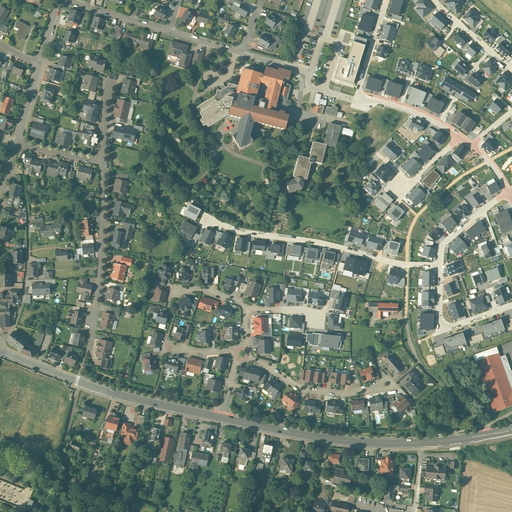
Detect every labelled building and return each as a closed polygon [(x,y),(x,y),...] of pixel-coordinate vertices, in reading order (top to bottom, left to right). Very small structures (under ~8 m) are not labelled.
[(401,9),(403,2),(398,0),(397,0),(392,0),(391,6),(401,9)] [(419,0),(415,3),(415,4),(418,7),(415,10),(422,18),(434,9),(426,0),(419,0)] [(448,0),(445,4),(450,8),(456,14),(458,11),(457,10),(463,4),(459,0),(458,0),(448,0)] [(376,11),(378,4),(367,1),(365,8),(376,11)] [(241,5),(237,12),(242,14),(241,15),(245,18),(250,9),(241,5)] [(161,9),(156,6),(151,13),(163,20),(165,16),(168,13),(161,9)] [(398,17),(398,16),(401,9),(391,6),(389,14),(393,15),(398,17)] [(0,8),(0,27),(1,28),(3,25),(2,24),(9,11),(1,7),(0,8)] [(81,13),(71,10),(68,21),(73,23),(78,24),(81,13)] [(471,10),(463,19),(473,28),(475,26),(479,21),(474,16),(476,14),(471,10)] [(194,16),(186,11),(184,15),(181,21),(193,28),(196,21),(198,22),(198,19),(197,19),(194,17),(194,16)] [(209,15),(200,13),(198,19),(198,22),(201,23),(201,20),(207,22),(209,15)] [(430,21),(435,26),(442,18),(437,14),(430,21)] [(278,20),(269,15),(264,23),(272,28),(274,24),(281,28),(283,23),(278,20)] [(374,18),(363,15),(360,22),(371,26),(374,18)] [(105,20),(94,17),(91,28),(102,31),(105,20)] [(448,23),(442,18),(435,26),(440,31),(448,23)] [(479,21),(475,26),(478,29),(484,22),(480,19),(479,21)] [(16,24),(16,23),(14,27),(19,30),(16,36),(24,40),(30,30),(31,28),(30,28),(18,21),(16,24)] [(369,33),(371,26),(360,22),(358,30),(369,33)] [(9,28),(3,25),(1,28),(0,31),(6,34),(9,28)] [(237,30),(229,25),(224,34),(232,38),(237,30)] [(390,26),(384,25),(382,32),(394,36),(396,29),(396,28),(390,26)] [(488,29),(483,36),(486,38),(485,39),(487,41),(488,40),(491,43),(496,36),(494,34),(492,31),(491,32),(488,29)] [(75,34),(67,31),(64,41),(73,44),(74,39),(75,34)] [(391,43),(394,36),(382,32),(380,40),(391,43)] [(141,38),(126,33),(123,42),(129,44),(130,44),(130,41),(135,42),(144,45),(146,39),(147,35),(142,33),(141,38)] [(468,40),(460,33),(454,39),(462,46),(468,40)] [(272,41),(262,35),(257,43),(266,48),(265,49),(265,51),(269,54),(271,53),(273,50),(275,50),(276,48),(276,46),(274,45),(272,45),(272,46),(269,45),(272,41)] [(503,42),(505,40),(501,36),(495,43),(499,46),(503,42)] [(347,60),(340,58),(334,79),(353,85),(367,40),(354,37),(347,60)] [(440,44),(432,37),(426,44),(429,46),(428,47),(435,53),(440,47),(438,46),(440,44)] [(153,41),(146,39),(144,45),(145,45),(144,49),(150,51),(153,41)] [(188,47),(171,42),(168,54),(182,58),(179,67),(187,69),(191,55),(186,54),(188,47)] [(503,42),(499,46),(496,49),(506,57),(511,50),(503,42)] [(479,50),(472,44),(465,52),(472,58),(479,50)] [(375,56),(385,59),(388,48),(378,45),(375,56)] [(99,57),(90,55),(87,66),(95,68),(95,70),(99,57)] [(72,59),(61,56),(61,57),(62,57),(60,63),(60,62),(59,65),(59,66),(61,66),(65,68),(66,66),(70,67),(72,59)] [(106,62),(98,59),(99,58),(99,57),(95,70),(103,73),(106,62)] [(408,63),(397,60),(394,71),(405,74),(406,71),(407,66),(408,63)] [(490,60),(482,69),(487,73),(488,72),(491,75),(495,71),(494,71),(498,66),(490,60)] [(461,62),(454,69),(459,73),(456,77),(459,79),(468,68),(461,62)] [(15,63),(12,72),(21,76),(25,67),(15,63)] [(429,67),(420,64),(415,77),(428,82),(432,73),(428,71),(429,67)] [(262,76),(262,75),(257,94),(259,95),(265,91),(267,91),(270,79),(282,82),(283,80),(283,79),(289,80),(291,72),(278,69),(278,71),(276,71),(276,70),(266,68),(264,76),(262,76)] [(257,73),(243,69),(239,85),(238,85),(238,86),(237,93),(236,93),(236,94),(239,94),(237,103),(232,101),(228,116),(242,119),(257,123),(284,130),(285,131),(289,116),(288,116),(284,115),(284,113),(280,111),(279,114),(270,111),(267,110),(253,107),(255,98),(256,99),(256,98),(257,94),(262,75),(262,76),(263,75),(257,73)] [(52,70),(51,70),(48,79),(55,81),(55,79),(59,81),(62,73),(59,72),(52,70)] [(474,73),(467,80),(476,88),(483,80),(474,73)] [(511,78),(505,73),(496,83),(505,91),(511,83),(511,78)] [(98,79),(86,75),(84,85),(83,86),(83,89),(89,91),(94,92),(98,79)] [(456,92),(461,85),(446,76),(440,86),(450,91),(451,89),(456,92)] [(141,79),(133,77),(132,82),(136,82),(135,85),(139,86),(141,79)] [(365,89),(372,91),(375,80),(369,78),(365,89)] [(282,82),(270,79),(267,91),(265,91),(259,95),(257,94),(256,98),(256,99),(255,98),(253,107),(267,110),(264,109),(265,104),(264,104),(265,101),(270,102),(272,103),(277,104),(283,105),(284,100),(287,101),(287,100),(291,87),(283,80),(282,82)] [(132,82),(124,80),(122,92),(127,93),(127,91),(132,92),(133,88),(135,88),(135,85),(136,82),(132,82)] [(382,82),(375,80),(372,91),(379,93),(382,82)] [(222,86),(221,87),(222,89),(222,91),(217,90),(216,96),(196,108),(199,112),(200,112),(201,113),(200,113),(203,119),(201,120),(200,121),(203,126),(205,127),(207,125),(208,128),(227,117),(228,116),(232,101),(237,103),(239,94),(236,94),(236,93),(237,93),(238,86),(228,83),(227,88),(225,87),(224,85),(222,86)] [(391,97),(395,85),(388,83),(385,95),(391,97)] [(402,87),(395,85),(391,97),(398,99),(402,87)] [(461,85),(456,92),(460,94),(458,96),(469,102),(474,92),(464,87),(461,85)] [(413,103),(418,89),(411,86),(406,100),(413,103)] [(44,88),(43,93),(42,97),(41,101),(50,104),(52,100),(53,96),(54,91),(44,88)] [(418,89),(413,103),(420,105),(425,91),(418,89)] [(70,92),(65,90),(62,99),(68,100),(70,92)] [(94,92),(89,91),(87,99),(94,101),(96,93),(94,92)] [(5,97),(0,111),(0,112),(9,115),(14,100),(8,98),(5,97)] [(432,112),(437,102),(431,99),(426,109),(432,112)] [(496,99),(489,108),(497,115),(504,106),(499,101),(497,99),(496,99)] [(124,102),(118,100),(117,105),(116,105),(114,112),(116,112),(114,117),(120,118),(126,120),(126,119),(130,103),(124,102)] [(270,102),(265,101),(264,104),(265,104),(264,109),(267,110),(270,111),(271,107),(272,103),(270,102)] [(95,106),(86,102),(84,109),(89,110),(86,120),(95,123),(97,115),(96,114),(98,106),(95,106)] [(437,102),(432,112),(438,115),(443,105),(437,102)] [(448,111),(453,114),(457,109),(452,106),(448,111)] [(451,122),(459,128),(466,117),(458,112),(451,122)] [(257,123),(242,119),(228,116),(227,117),(227,118),(242,121),(241,123),(240,123),(237,134),(235,135),(234,139),(238,146),(243,148),(250,144),(251,139),(250,137),(252,130),(253,127),(253,126),(251,126),(252,122),(257,123)] [(476,124),(466,117),(459,128),(468,134),(476,124)] [(412,120),(410,127),(420,131),(424,123),(413,118),(412,120)] [(13,122),(4,119),(1,129),(7,131),(9,126),(12,127),(13,122)] [(42,125),(36,123),(36,125),(35,124),(35,125),(37,125),(35,130),(32,129),(30,136),(43,139),(43,138),(44,138),(44,135),(47,126),(42,125)] [(97,126),(88,124),(85,131),(95,133),(97,126)] [(341,127),(329,124),(324,145),(327,146),(336,148),(339,134),(341,128),(341,127)] [(476,126),(473,132),(479,134),(481,129),(476,126)] [(115,127),(113,137),(122,140),(122,141),(125,128),(125,129),(115,127)] [(267,131),(253,127),(252,130),(265,133),(266,135),(265,140),(263,147),(265,150),(275,152),(275,153),(298,159),(299,156),(275,150),(266,148),(266,147),(267,141),(269,134),(267,131)] [(125,128),(122,141),(133,143),(134,138),(136,130),(133,130),(125,128)] [(354,131),(341,128),(339,134),(352,137),(354,131)] [(429,135),(433,137),(436,132),(429,128),(426,131),(430,133),(429,135)] [(85,131),(83,130),(81,137),(87,139),(85,145),(94,148),(98,134),(95,133),(85,131)] [(436,132),(433,137),(431,140),(441,145),(446,137),(437,131),(436,132)] [(71,137),(61,134),(60,139),(61,139),(60,143),(69,146),(71,140),(71,137)] [(384,145),(386,147),(389,143),(389,144),(392,141),(390,139),(384,145)] [(488,139),(483,146),(490,153),(496,146),(488,139)] [(309,159),(299,156),(298,159),(297,159),(298,161),(298,162),(297,162),(297,164),(297,165),(296,165),(296,167),(296,168),(295,168),(295,170),(295,171),(294,171),(295,173),(295,174),(293,174),(294,176),(294,177),(295,177),(303,179),(309,181),(314,163),(313,163),(314,162),(322,164),(327,146),(324,145),(314,142),(309,159)] [(387,156),(394,148),(389,144),(389,143),(386,147),(382,152),(387,156)] [(426,145),(422,150),(429,158),(434,153),(426,145)] [(460,145),(453,153),(454,154),(460,159),(467,151),(460,145)] [(394,148),(387,156),(392,161),(396,157),(400,153),(394,148)] [(400,153),(396,157),(398,159),(404,152),(402,150),(400,153)] [(417,155),(425,162),(429,158),(422,150),(417,155)] [(454,154),(452,157),(458,163),(462,160),(460,159),(454,154)] [(447,157),(437,167),(443,173),(454,164),(447,157)] [(407,164),(415,171),(420,167),(412,159),(407,164)] [(31,160),(30,165),(28,174),(34,176),(34,172),(39,173),(42,163),(31,160)] [(50,162),(49,168),(49,169),(50,169),(49,172),(53,173),(52,176),(57,177),(60,163),(60,165),(50,162)] [(64,164),(61,163),(60,163),(57,177),(58,174),(62,175),(63,173),(66,174),(66,171),(68,165),(64,164)] [(415,171),(407,164),(402,169),(410,177),(415,171)] [(383,165),(375,174),(386,183),(393,175),(383,165)] [(93,170),(80,167),(77,177),(84,179),(84,181),(89,182),(89,180),(90,180),(93,170)] [(433,171),(423,182),(430,189),(436,183),(434,182),(439,177),(433,171)] [(129,175),(122,174),(120,181),(127,182),(128,176),(129,176),(129,175)] [(367,179),(369,181),(371,179),(375,184),(378,181),(371,175),(367,179)] [(294,180),(287,181),(289,193),(296,192),(296,191),(302,189),(304,182),(302,182),(303,179),(295,177),(294,180)] [(369,181),(363,188),(372,197),(379,190),(378,188),(379,187),(375,184),(371,179),(369,181)] [(120,181),(117,180),(115,187),(114,191),(114,192),(119,193),(118,193),(119,194),(121,195),(123,194),(124,190),(127,190),(128,183),(127,182),(120,181)] [(495,183),(489,186),(486,187),(489,192),(491,195),(500,190),(495,183)] [(13,184),(9,196),(15,198),(17,199),(20,200),(20,198),(19,197),(22,187),(13,184)] [(35,184),(26,186),(28,194),(36,193),(35,184)] [(487,184),(479,188),(483,194),(484,195),(489,192),(486,187),(489,186),(487,184)] [(472,191),(475,195),(476,193),(479,197),(483,194),(479,188),(478,187),(472,191)] [(417,188),(412,193),(420,201),(425,195),(417,188)] [(385,192),(373,204),(383,213),(394,201),(385,192)] [(94,193),(85,193),(84,197),(87,198),(89,199),(89,201),(91,201),(93,200),(93,197),(93,196),(94,193)] [(412,193),(408,198),(416,206),(420,201),(412,193)] [(475,195),(468,200),(474,208),(482,201),(479,197),(476,193),(475,195)] [(17,199),(15,198),(15,199),(10,197),(7,206),(22,210),(24,201),(20,200),(17,199)] [(461,204),(462,206),(463,206),(466,210),(470,207),(464,200),(461,204)] [(126,204),(116,202),(113,215),(123,217),(124,211),(130,212),(131,210),(133,210),(134,206),(131,205),(131,206),(126,204)] [(189,205),(185,212),(187,213),(186,216),(195,220),(199,213),(196,211),(197,209),(196,209),(189,205)] [(396,205),(387,216),(395,223),(404,212),(396,205)] [(457,210),(455,213),(460,219),(463,217),(464,218),(466,215),(466,214),(468,212),(466,210),(463,206),(462,206),(460,208),(459,207),(457,210)] [(507,211),(496,216),(499,225),(510,221),(507,211)] [(442,224),(441,224),(447,230),(448,232),(456,225),(449,217),(442,224)] [(88,220),(83,221),(83,224),(80,225),(80,229),(93,228),(92,223),(91,220),(88,220)] [(129,220),(129,221),(125,220),(124,226),(126,227),(133,229),(134,229),(135,222),(129,220)] [(477,220),(465,231),(474,241),(485,231),(483,228),(484,228),(477,220)] [(511,230),(511,226),(510,221),(499,225),(502,234),(511,230)] [(196,228),(184,222),(181,229),(184,231),(183,233),(186,235),(185,237),(190,240),(192,235),(193,235),(194,234),(196,228)] [(447,230),(441,224),(442,224),(441,223),(437,227),(443,233),(447,230)] [(54,225),(44,227),(40,227),(42,238),(42,237),(48,237),(49,237),(49,236),(55,235),(55,231),(54,225)] [(133,229),(126,227),(124,234),(127,235),(128,235),(131,236),(133,229)] [(11,230),(3,228),(0,236),(0,239),(8,242),(9,238),(11,230)] [(93,228),(80,229),(81,234),(84,233),(85,236),(86,236),(93,235),(93,232),(93,228)] [(435,229),(428,235),(434,242),(441,236),(435,229)] [(206,230),(200,241),(209,245),(213,238),(215,234),(214,234),(206,230)] [(219,241),(217,244),(227,248),(233,235),(223,230),(222,233),(219,241)] [(354,245),(357,232),(351,231),(349,236),(347,243),(354,245)] [(124,234),(116,232),(113,246),(120,248),(120,246),(124,247),(127,235),(124,234)] [(357,232),(354,245),(361,247),(363,240),(364,235),(364,234),(357,232)] [(199,236),(194,234),(193,235),(192,235),(190,240),(189,241),(192,243),(193,242),(195,244),(199,236)] [(373,250),(376,238),(369,236),(368,242),(366,248),(373,250)] [(376,238),(373,250),(379,252),(381,246),(383,240),(376,238)] [(454,243),(461,252),(467,247),(459,238),(454,243)] [(247,241),(237,239),(235,250),(246,252),(246,251),(247,243),(247,241)] [(265,243),(253,241),(252,250),(262,251),(264,251),(265,245),(265,243)] [(400,244),(389,241),(386,253),(396,256),(400,244)] [(431,249),(433,243),(426,241),(425,244),(423,243),(422,246),(425,247),(431,249)] [(481,247),(487,245),(486,242),(477,245),(480,250),(482,249),(481,247)] [(461,252),(454,243),(449,247),(456,256),(461,252)] [(271,252),(271,253),(272,253),(271,256),(274,256),(282,257),(284,245),(273,244),(272,246),(272,245),(271,252)] [(487,245),(481,247),(482,249),(486,259),(494,255),(490,244),(487,245)] [(300,247),(291,246),(291,247),(289,256),(299,258),(300,247)] [(431,249),(425,247),(422,256),(432,259),(435,250),(431,249)] [(318,250),(308,248),(305,259),(316,261),(317,252),(318,250)] [(67,252),(60,253),(60,251),(56,251),(57,261),(73,260),(72,256),(67,256),(67,252)] [(22,252),(12,252),(12,264),(22,264),(22,252)] [(335,254),(325,252),(322,264),(332,266),(333,263),(334,256),(335,254)] [(353,273),(356,260),(347,257),(345,264),(343,270),(344,270),(353,273)] [(132,261),(122,258),(120,264),(127,265),(131,266),(132,261)] [(356,260),(353,273),(363,276),(364,276),(365,273),(368,263),(356,260)] [(39,263),(30,264),(29,277),(37,277),(39,263)] [(120,265),(115,264),(114,269),(113,269),(113,273),(112,279),(111,278),(111,279),(124,282),(124,281),(127,267),(127,266),(127,265),(120,264),(120,265)] [(171,267),(162,265),(161,268),(159,268),(158,273),(160,273),(159,277),(162,278),(166,279),(168,279),(169,275),(171,275),(171,272),(170,272),(171,267)] [(189,270),(185,270),(184,268),(182,268),(180,269),(180,271),(181,272),(181,273),(180,274),(180,276),(181,277),(180,278),(180,279),(181,280),(184,281),(185,282),(187,282),(189,281),(189,279),(188,278),(189,278),(189,276),(190,275),(190,274),(189,273),(189,270)] [(400,271),(391,268),(387,282),(396,284),(397,284),(399,277),(400,271)] [(497,268),(485,272),(488,282),(500,278),(497,268)] [(49,271),(48,276),(45,276),(45,280),(52,280),(53,272),(49,271)] [(210,271),(203,271),(203,283),(211,283),(211,277),(212,271),(210,271)] [(11,274),(0,274),(0,287),(11,287),(11,284),(11,274)] [(479,274),(471,277),(475,287),(483,284),(479,274)] [(404,279),(399,277),(397,284),(396,284),(396,285),(404,287),(404,279)] [(166,279),(162,278),(161,281),(157,279),(156,284),(164,286),(166,282),(165,282),(166,279)] [(236,282),(227,279),(224,289),(233,292),(235,286),(236,282)] [(261,285),(249,281),(247,285),(244,293),(246,294),(246,295),(256,298),(261,285)] [(80,283),(79,283),(77,291),(82,292),(82,295),(84,296),(83,300),(88,301),(89,296),(90,296),(91,293),(90,292),(91,286),(86,285),(80,283)] [(247,285),(242,283),(240,287),(238,291),(244,293),(247,285)] [(454,283),(444,286),(448,297),(458,293),(454,283)] [(49,284),(33,284),(33,295),(50,295),(49,288),(54,288),(53,284),(49,284)] [(125,286),(116,284),(115,290),(119,291),(124,292),(125,286)] [(496,298),(507,294),(505,288),(504,288),(494,291),(496,298)] [(115,290),(109,289),(108,294),(106,295),(106,299),(113,300),(115,303),(120,300),(118,297),(119,291),(115,290)] [(302,290),(288,289),(286,301),(300,302),(302,290)] [(335,295),(338,296),(339,291),(332,289),(330,298),(333,299),(333,300),(334,300),(335,295)] [(162,292),(157,290),(157,291),(154,300),(164,302),(166,293),(162,292)] [(323,295),(310,292),(307,304),(321,307),(323,300),(324,295),(323,295)] [(6,293),(0,293),(0,303),(7,303),(10,303),(10,296),(6,296),(6,293)] [(12,293),(10,293),(11,303),(11,305),(15,304),(16,298),(19,298),(19,294),(16,294),(16,293),(12,293)] [(507,294),(496,298),(498,304),(509,301),(507,294)] [(338,296),(335,295),(334,300),(333,303),(333,302),(331,309),(338,311),(339,310),(344,311),(347,299),(338,296)] [(477,299),(481,310),(488,308),(486,304),(484,297),(483,296),(477,299)] [(187,297),(178,304),(181,307),(181,309),(182,311),(184,311),(185,310),(186,311),(190,308),(189,306),(192,304),(190,302),(187,297)] [(210,300),(203,298),(199,307),(209,311),(210,311),(213,303),(213,302),(210,301),(210,300)] [(481,310),(477,299),(470,301),(472,308),(474,313),(481,310)] [(451,313),(462,309),(459,303),(459,302),(456,303),(449,306),(451,313)] [(398,303),(378,303),(369,303),(369,312),(378,312),(383,312),(398,312),(398,303)] [(233,309),(223,305),(222,309),(220,316),(221,315),(225,316),(225,317),(229,319),(233,309)] [(160,308),(151,306),(150,312),(158,314),(159,312),(160,308)] [(120,309),(111,307),(110,315),(114,315),(114,316),(119,317),(120,309)] [(8,309),(0,309),(0,314),(0,317),(10,316),(10,309),(8,309)] [(462,309),(451,313),(453,319),(457,318),(464,315),(462,309)] [(72,311),(70,311),(69,316),(73,317),(72,319),(74,320),(73,324),(81,325),(84,313),(79,312),(72,311)] [(159,312),(158,314),(156,321),(166,324),(168,315),(159,312)] [(110,315),(104,313),(101,327),(103,327),(104,328),(106,329),(106,328),(111,329),(114,316),(114,315),(110,315)] [(420,314),(420,322),(433,323),(433,315),(420,314)] [(10,316),(0,317),(1,328),(11,327),(10,321),(12,321),(11,316),(10,316)] [(302,317),(289,316),(288,328),(301,329),(302,317)] [(339,317),(329,316),(327,328),(341,330),(342,324),(338,323),(339,317)] [(501,320),(480,327),(484,338),(505,331),(501,320)] [(193,327),(186,325),(184,330),(187,331),(187,332),(191,333),(193,327)] [(184,330),(179,328),(178,329),(179,329),(178,333),(177,333),(176,338),(185,341),(187,332),(187,331),(184,330)] [(231,328),(226,328),(226,329),(226,334),(227,334),(227,340),(237,340),(237,328),(233,328),(231,328)] [(206,331),(201,332),(201,341),(203,342),(206,342),(207,343),(210,343),(211,341),(210,334),(210,331),(206,331)] [(27,343),(13,332),(7,340),(21,352),(24,346),(25,346),(27,343)] [(39,332),(37,340),(33,348),(38,350),(42,342),(44,333),(39,332)] [(162,335),(154,332),(150,344),(159,347),(162,335)] [(303,335),(288,333),(286,346),(302,347),(303,335)] [(462,333),(442,341),(446,352),(467,345),(462,333)] [(481,333),(466,339),(468,346),(484,340),(481,333)] [(85,336),(76,334),(73,345),(83,347),(85,336)] [(326,336),(322,335),(321,344),(321,346),(335,348),(335,346),(337,346),(338,337),(337,337),(326,336)] [(112,343),(101,340),(100,344),(99,344),(98,348),(99,348),(97,356),(101,357),(101,358),(103,359),(105,359),(106,354),(108,355),(109,348),(111,347),(112,343)] [(270,354),(270,341),(263,341),(259,341),(259,344),(259,354),(270,354)] [(434,348),(437,357),(446,354),(443,345),(434,348)] [(25,346),(24,346),(21,352),(21,353),(32,358),(35,350),(25,346)] [(475,362),(498,353),(496,347),(473,356),(475,362)] [(62,352),(53,348),(49,357),(58,361),(59,358),(62,352)] [(78,357),(69,353),(65,361),(65,362),(74,366),(78,357)] [(500,357),(498,353),(475,362),(494,412),(511,405),(511,389),(511,390),(500,357)] [(391,355),(383,362),(389,369),(398,361),(396,359),(395,360),(391,355)] [(511,389),(511,375),(505,356),(500,357),(511,390),(511,389)] [(227,361),(222,360),(222,359),(218,357),(216,367),(219,368),(219,369),(224,371),(227,361)] [(105,359),(103,359),(101,367),(110,369),(112,361),(105,359)] [(151,359),(144,360),(146,371),(156,370),(155,365),(154,359),(151,359)] [(172,360),(168,359),(167,364),(166,364),(166,367),(165,370),(167,371),(167,372),(171,372),(177,373),(179,365),(180,362),(178,362),(176,361),(175,360),(172,360)] [(202,361),(192,359),(191,364),(187,363),(186,369),(185,370),(194,373),(195,372),(199,373),(202,361)] [(212,361),(206,360),(204,368),(210,369),(212,361)] [(398,361),(389,369),(395,375),(403,369),(399,364),(400,364),(398,361)] [(256,370),(251,368),(251,369),(246,368),(246,369),(242,368),(240,375),(244,376),(243,378),(258,382),(258,380),(259,378),(261,372),(256,370)] [(370,368),(359,372),(363,381),(374,377),(372,372),(371,368),(370,368)] [(315,371),(307,370),(307,371),(305,380),(305,381),(313,382),(314,372),(315,372),(315,371)] [(315,372),(314,372),(313,382),(321,383),(321,382),(322,373),(315,372)] [(332,373),(332,377),(331,383),(340,384),(341,375),(332,373)] [(351,376),(341,375),(340,384),(349,385),(351,376)] [(416,376),(414,378),(406,384),(406,386),(415,395),(422,389),(422,387),(417,382),(420,380),(416,376)] [(282,386),(271,379),(264,389),(274,396),(278,392),(282,386)] [(213,381),(210,380),(209,381),(207,389),(218,392),(221,383),(213,381)] [(247,390),(240,388),(238,398),(245,400),(246,397),(248,397),(249,394),(248,393),(249,390),(247,390)] [(278,392),(274,396),(273,399),(276,401),(281,394),(278,392)] [(290,392),(286,397),(285,397),(282,400),(287,404),(286,406),(290,410),(291,408),(290,408),(296,401),(298,398),(290,392)] [(402,397),(400,394),(396,395),(396,397),(399,400),(393,405),(398,410),(407,402),(402,397)] [(381,397),(370,399),(372,412),(373,412),(372,410),(383,408),(381,399),(381,397)] [(300,403),(296,401),(290,408),(291,408),(294,411),(300,403)] [(315,402),(306,401),(304,411),(313,412),(314,412),(315,406),(315,402)] [(340,403),(328,401),(327,411),(334,412),(334,413),(338,413),(339,406),(340,403)] [(356,401),(351,402),(353,411),(362,409),(364,409),(364,406),(363,401),(356,402),(356,401)] [(407,402),(398,410),(403,415),(407,412),(409,414),(413,411),(411,408),(412,407),(407,402)] [(97,410),(85,407),(83,416),(94,419),(97,410)] [(115,414),(110,412),(108,417),(108,418),(107,422),(104,421),(103,423),(106,424),(105,428),(105,427),(105,428),(114,431),(116,431),(116,430),(119,420),(120,419),(114,418),(115,414)] [(114,431),(105,428),(105,427),(105,428),(106,424),(103,423),(101,430),(103,431),(101,440),(106,442),(107,437),(112,438),(112,439),(114,431)] [(131,425),(124,424),(121,437),(125,437),(124,440),(128,441),(127,444),(133,445),(134,439),(136,440),(137,436),(138,436),(139,430),(130,428),(131,425)] [(217,426),(211,425),(209,432),(214,433),(216,433),(217,426)] [(160,430),(154,428),(151,441),(158,442),(160,430)] [(209,432),(205,431),(203,441),(212,443),(214,433),(209,432)] [(191,435),(182,433),(179,445),(180,445),(180,448),(188,449),(188,447),(189,447),(191,435)] [(174,439),(165,438),(164,443),(163,443),(161,452),(163,453),(161,460),(168,462),(170,454),(171,454),(173,445),(174,439)] [(151,441),(147,440),(145,448),(149,449),(149,451),(155,453),(158,442),(151,441)] [(81,445),(72,441),(70,448),(78,452),(81,445)] [(226,444),(222,443),(222,445),(220,445),(218,450),(224,452),(224,455),(228,456),(229,453),(230,451),(231,451),(232,451),(232,450),(232,449),(232,448),(231,448),(230,447),(231,445),(226,444)] [(274,446),(263,444),(261,453),(263,453),(270,455),(272,455),(274,446)] [(187,450),(179,448),(178,451),(179,453),(178,453),(177,459),(173,458),(172,462),(176,462),(175,465),(180,466),(180,465),(184,465),(187,450)] [(250,450),(241,448),(239,456),(241,457),(239,465),(245,466),(247,460),(248,460),(249,458),(248,457),(249,451),(250,450)] [(209,455),(202,454),(201,456),(196,455),(196,453),(193,452),(189,470),(190,470),(190,468),(195,469),(197,463),(199,464),(199,465),(207,467),(209,455)] [(340,455),(331,454),(330,463),(339,464),(340,455)] [(386,460),(382,460),(381,460),(381,467),(380,474),(393,475),(393,469),(394,461),(390,460),(390,458),(389,457),(387,457),(386,458),(386,460)] [(293,460),(282,458),(280,469),(286,470),(286,473),(290,474),(291,471),(293,460)] [(368,460),(356,459),(355,470),(367,471),(368,466),(372,467),(372,458),(368,458),(368,460)] [(315,463),(305,461),(304,471),(313,473),(315,463)] [(435,468),(427,467),(426,478),(432,478),(432,479),(441,480),(441,479),(445,480),(446,469),(442,468),(442,467),(438,467),(438,466),(435,466),(435,468)] [(410,469),(401,468),(400,478),(404,478),(404,481),(409,482),(409,479),(410,469)] [(348,486),(351,475),(343,473),(337,471),(336,472),(334,482),(338,484),(348,486)] [(395,486),(386,485),(384,500),(393,501),(395,486)] [(433,489),(428,489),(427,492),(427,501),(432,501),(432,499),(437,500),(438,490),(433,489)] [(36,501),(30,498),(27,505),(33,508),(36,501)] [(319,502),(315,501),(313,510),(317,511),(317,510),(323,511),(324,508),(326,503),(325,503),(319,502)] [(347,505),(332,502),(330,511),(347,511),(349,508),(347,508),(347,505)]
